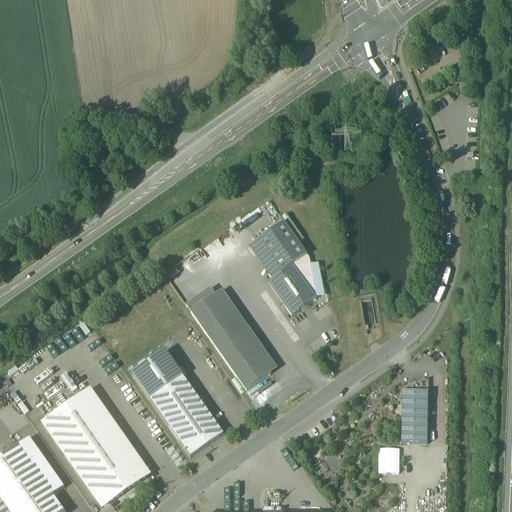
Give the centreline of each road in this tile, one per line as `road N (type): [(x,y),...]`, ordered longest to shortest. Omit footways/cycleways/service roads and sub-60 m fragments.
road 1 (residential): [(393,80),(417,129),(445,225),(444,261),(423,320),(166,511)]
road 2 (secondary): [(0,297),(322,65)]
